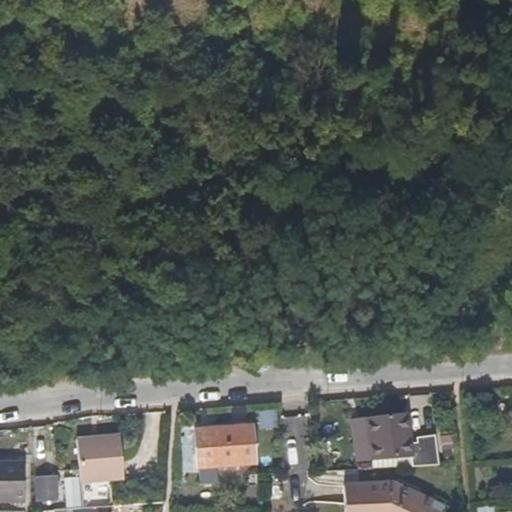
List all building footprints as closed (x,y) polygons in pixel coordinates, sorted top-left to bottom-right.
[(406,409),(367,412),(370,455),(423,452),(423,462),(437,461),(435,434),(416,435),(416,441),(408,441),(406,409)] [(367,412),(351,413),(354,457),(370,455),(367,412)] [(250,459),(249,423),(191,426),(193,463),(198,463),(216,462),(250,459)] [(118,465),(77,469),(78,477),(124,474),(119,430),(113,431),(118,465)] [(74,433),(77,469),(118,465),(113,431),(74,433)] [(0,459),(0,501),(1,502),(21,501),(21,459),(0,459)] [(216,462),(198,463),(199,481),(217,479),(216,462)] [(34,499),(58,498),(56,472),(33,473),(34,499)] [(77,473),(61,474),(64,505),(80,504),(77,473)] [(422,511),(431,495),(391,479),(361,481),(362,492),(342,493),(343,511),(422,511)] [(362,492),(361,481),(341,483),(342,493),(362,492)] [(440,511),(445,500),(431,495),(422,511),(440,511)]
